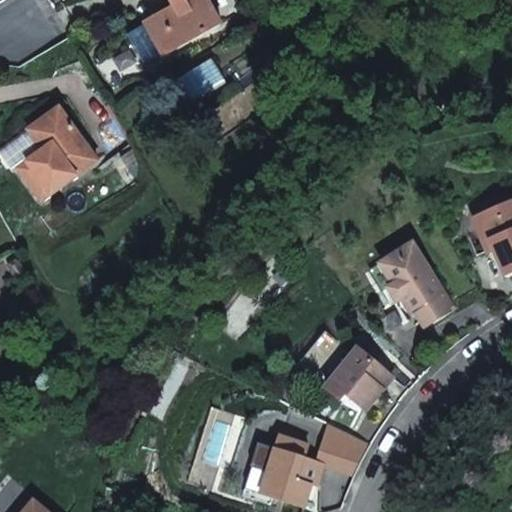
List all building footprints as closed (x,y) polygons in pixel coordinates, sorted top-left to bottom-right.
[(163,55),(221,22),(208,0),(167,0),(165,1),(169,9),(145,23),(163,55)] [(51,148),(45,152),(19,169),(41,200),(99,161),(62,108),(36,127),(51,148)] [(31,131),(45,152),(51,148),(36,127),(31,131)] [(511,200),(498,207),(501,214),(483,221),(494,247),(506,274),(511,271),(511,200)] [(501,214),(498,207),(473,218),(487,250),(494,247),(483,221),(501,214)] [(400,257),(383,268),(393,284),(388,287),(396,301),(402,298),(413,316),(417,314),(425,327),(455,308),(414,243),(397,253),(400,257)] [(14,316),(40,324),(45,307),(18,300),(14,316)] [(0,364),(10,327),(0,324),(0,364)] [(393,377),(358,349),(327,388),(342,401),(347,394),(366,410),(393,377)] [(269,447),(255,491),(261,493),(305,506),(319,462),(304,458),(308,445),(280,436),(275,449),(269,447)] [(50,511),(35,499),(23,511),(50,511)]
